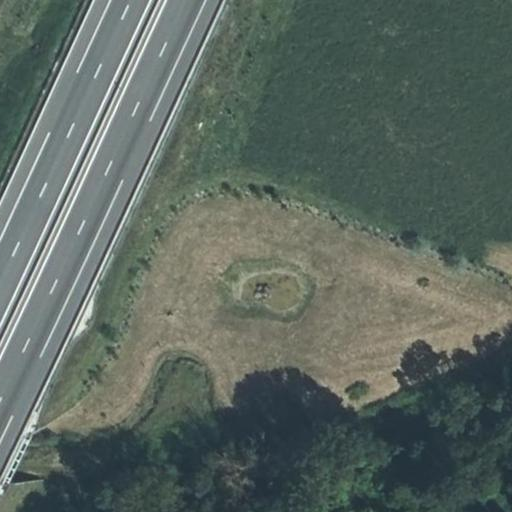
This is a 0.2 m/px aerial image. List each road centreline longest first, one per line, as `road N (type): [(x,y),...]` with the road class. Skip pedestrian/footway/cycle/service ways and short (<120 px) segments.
road 1 (motorway): [(0,387),(183,0)]
road 2 (motorway): [(120,0),(0,256)]
